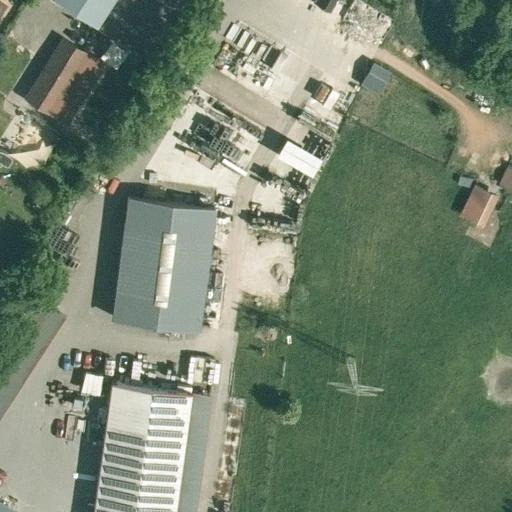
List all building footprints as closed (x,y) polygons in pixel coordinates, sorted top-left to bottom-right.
[(67,0),(97,20),(110,0),(67,0)] [(110,0),(97,20),(94,24),(130,48),(144,57),(181,0),(110,0)] [(329,9),(333,0),(313,0),(313,1),(329,9)] [(83,49),(63,37),(28,95),(48,107),(83,49)] [(144,57),(130,48),(126,54),(140,63),(144,57)] [(104,62),(83,49),(48,107),(69,119),(104,62)] [(161,60),(154,55),(144,69),(151,73),(161,60)] [(389,69),(374,61),(362,83),(376,91),(389,69)] [(283,135),(274,151),(308,170),(317,154),(283,135)] [(511,164),(510,163),(501,184),(511,188),(511,164)] [(500,194),(477,183),(463,213),(486,223),(500,194)] [(215,205),(129,194),(113,315),(199,326),(215,205)] [(0,411),(64,309),(28,286),(0,330),(0,411)] [(175,511),(192,390),(112,379),(93,511),(175,511)] [(0,511),(11,511),(16,504),(0,494),(0,511)]
